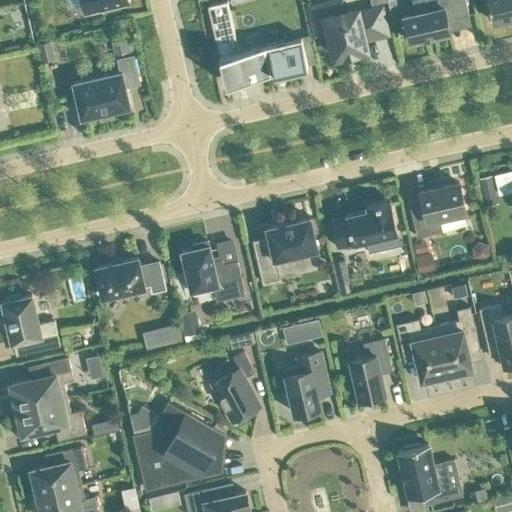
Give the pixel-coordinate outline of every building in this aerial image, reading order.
[(82,0),(85,10),(128,0),(82,0)] [(226,0),(224,0),(207,4),(224,75),(225,82),(236,80),(303,64),(307,63),(301,35),(297,36),(238,50),(226,0)] [(449,30),(446,16),(455,14),(455,16),(468,13),(465,0),(425,0),(427,9),(403,14),(404,19),(400,20),(404,35),(408,34),(409,39),(449,30)] [(511,0),(487,0),(488,1),(485,2),(488,17),(492,16),(493,20),(511,15),(511,0)] [(363,37),(386,31),(380,6),(357,11),(356,8),(333,14),(330,2),(311,7),(316,30),(328,27),(334,55),(344,52),(344,54),(356,52),(356,50),(365,47),(363,37)] [(131,49),(127,32),(110,36),(114,53),(131,49)] [(37,43),(41,60),(55,57),(50,39),(37,43)] [(125,85),(139,82),(133,54),(118,58),(120,69),(73,80),(81,115),(99,111),(100,111),(111,109),(111,108),(130,104),(125,85)] [(511,168),(495,173),(499,191),(511,189),(511,191),(511,168)] [(494,186),(491,174),(479,176),(482,189),(494,186)] [(423,203),(410,206),(417,235),(443,229),(439,215),(465,209),(459,181),(420,190),(423,203)] [(497,201),(494,186),(482,189),(486,203),(497,201)] [(346,214),(330,218),(337,245),(398,231),(390,197),(365,203),(367,208),(345,213),(346,214)] [(313,230),(317,229),(314,216),(310,217),(309,215),(267,225),(269,235),(253,239),(263,282),(280,278),(279,274),(297,270),(293,252),(317,247),(313,230)] [(192,247),(182,249),(191,288),(212,283),(216,299),(245,292),(237,258),(223,261),(222,256),(212,259),(208,239),(191,243),(192,247)] [(428,249),(426,239),(413,242),(415,252),(428,249)] [(489,252),(487,243),(479,240),(472,246),(474,255),(483,258),(489,252)] [(415,255),(420,273),(432,270),(428,252),(415,255)] [(95,265),(102,295),(150,284),(151,290),(166,287),(159,260),(140,264),(138,255),(95,265)] [(335,268),(339,283),(350,281),(346,265),(335,268)] [(483,290),(483,288),(480,275),(468,278),(472,293),(483,290)] [(6,315),(5,315),(8,325),(12,340),(28,336),(31,350),(60,343),(54,318),(38,322),(32,293),(21,295),(20,291),(4,295),(5,299),(2,300),(6,315)] [(511,312),(503,314),(500,302),(478,307),(484,333),(496,330),(505,367),(511,365),(511,312)] [(459,318),(435,323),(446,372),(453,371),(454,375),(469,371),(468,367),(471,367),(467,346),(470,340),(477,339),(469,304),(456,307),(459,318)] [(182,318),(185,333),(199,330),(196,315),(182,318)] [(305,320),(303,320),(307,337),(321,333),(317,317),(305,320)] [(446,372),(435,323),(420,326),(418,317),(395,322),(402,352),(414,349),(421,378),(424,378),(425,381),(440,378),(439,374),(446,372)] [(183,337),(179,321),(165,325),(169,340),(183,337)] [(254,340),(252,332),(241,336),(243,343),(254,340)] [(362,340),(366,354),(350,358),(359,397),(385,391),(378,362),(390,359),(384,335),(362,340)] [(211,381),(231,418),(260,403),(244,375),(255,369),(243,348),(233,354),(239,366),(211,381)] [(297,354),(299,363),(284,367),(294,412),(305,409),(306,414),(319,411),(318,406),(320,406),(317,393),(329,390),(320,349),(297,354)] [(10,395),(13,408),(67,395),(64,380),(73,377),(68,354),(41,360),(44,374),(11,381),(14,394),(10,395)] [(67,395),(13,408),(16,420),(20,419),(23,432),(55,425),(58,438),(86,431),(80,408),(71,410),(67,395)] [(225,433),(213,426),(168,400),(152,429),(134,433),(146,486),(221,469),(225,433)] [(91,422),(94,433),(105,431),(102,419),(91,422)] [(402,445),(402,446),(398,447),(401,463),(400,463),(404,478),(405,478),(408,493),(424,489),(427,501),(462,493),(459,479),(447,482),(442,459),(432,462),(428,441),(419,443),(418,441),(402,445)] [(34,483),(36,492),(81,482),(78,468),(87,465),(82,443),(58,448),(61,460),(31,467),(31,470),(27,471),(30,484),(34,483)] [(98,511),(95,494),(85,496),(81,482),(36,492),(39,502),(35,503),(36,511),(98,511)] [(247,511),(246,505),(249,504),(245,489),(213,496),(211,485),(183,491),(188,511),(247,511)] [(487,496),(484,486),(469,490),(471,500),(487,496)] [(497,511),(511,508),(511,490),(492,495),(496,511),(497,511)] [(159,493),(149,496),(152,508),(162,506),(159,493)] [(140,511),(138,502),(125,505),(126,511),(140,511)]
